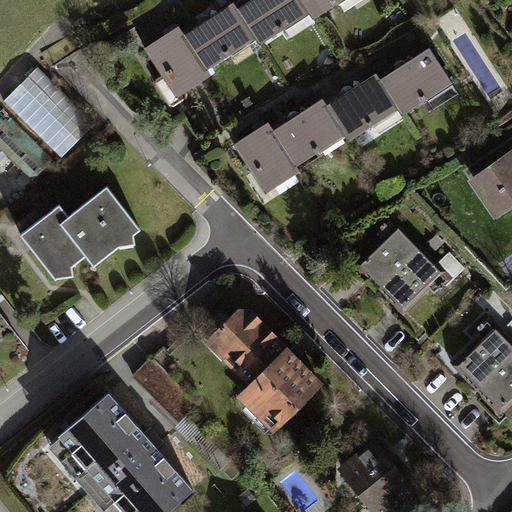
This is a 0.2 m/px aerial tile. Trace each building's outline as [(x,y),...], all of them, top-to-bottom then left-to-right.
[(247,0),(237,7),(255,36),(260,43),(307,12),(298,0),(247,0)] [(298,0),(307,12),(311,20),(342,0),(298,0)] [(233,1),(184,32),(207,67),(255,36),(237,7),(233,1)] [(179,24),(145,46),(163,74),(155,80),(171,105),(186,95),(183,91),(211,73),(207,67),(184,32),(179,24)] [(429,48),(379,80),(397,109),(402,116),(452,84),(429,48)] [(95,124),(40,69),(4,102),(62,159),(95,124)] [(374,73),(327,103),(346,132),(350,139),(397,109),(379,80),(374,73)] [(323,97),(275,128),(298,163),(346,132),(327,103),(323,97)] [(55,160),(2,111),(0,112),(0,146),(34,180),(55,160)] [(270,120),(235,142),(254,170),(245,176),(262,201),(277,191),(274,187),(302,169),(298,163),(275,128),(270,120)] [(511,150),(467,182),(494,220),(511,207),(511,150)] [(56,206),(18,236),(50,281),(70,278),(69,264),(81,259),(89,268),(116,246),(131,245),(131,233),(137,229),(104,189),(66,217),(56,206)] [(358,266),(380,288),(418,251),(396,229),(358,266)] [(380,288),(402,310),(440,273),(418,251),(380,288)] [(232,313),(202,342),(242,382),(235,389),(272,425),(317,382),(248,312),(232,313)] [(456,368),(478,390),(511,356),(511,349),(493,331),(456,368)] [(511,356),(478,390),(500,412),(511,400),(511,356)] [(110,391),(48,445),(105,511),(167,511),(194,488),(110,391)] [(374,434),(338,465),(377,511),(429,511),(430,511),(413,492),(419,487),(374,434)]
